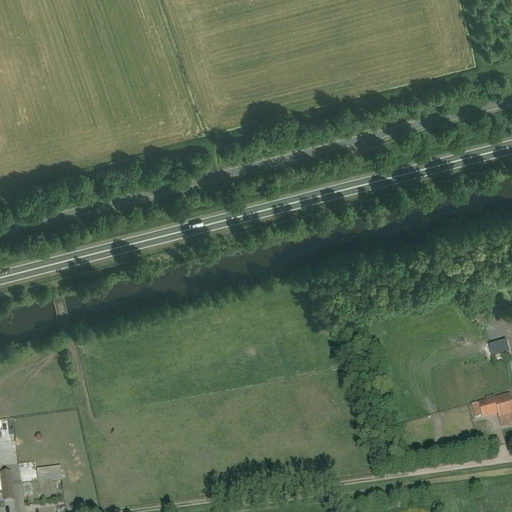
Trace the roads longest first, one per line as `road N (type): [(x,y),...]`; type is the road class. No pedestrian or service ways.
road 1 (unclassified): [(0,233),(511,101)]
road 2 (trunk): [(0,279),(511,148)]
road 3 (track): [(132,511),(511,461)]
